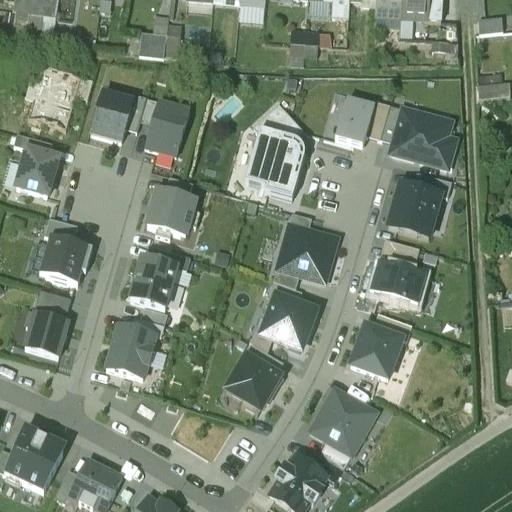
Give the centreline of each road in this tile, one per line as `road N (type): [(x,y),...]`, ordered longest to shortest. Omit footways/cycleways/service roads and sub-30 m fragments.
road 1 (residential): [(223,511),(341,308),(351,233),(334,196)]
road 2 (residential): [(65,422),(113,236),(94,205)]
road 3 (residential): [(65,422),(223,511)]
